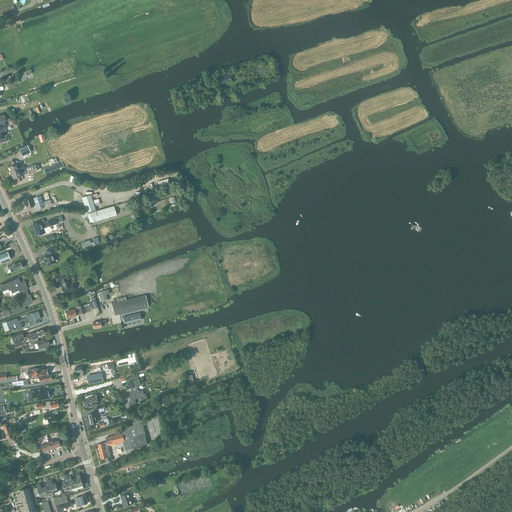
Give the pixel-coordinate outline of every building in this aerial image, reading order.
[(0,13),(15,9),(13,5),(0,8),(0,13)] [(29,146),(20,150),(23,156),(31,152),(30,152),(32,151),(29,146)] [(9,167),(11,173),(25,168),(24,165),(20,167),(17,168),(15,161),(11,162),(12,166),(9,167)] [(44,170),(45,175),(61,168),(60,164),(44,170)] [(28,174),(36,171),(34,165),(26,168),(28,174)] [(22,180),(21,176),(20,173),(26,171),(25,168),(11,173),(13,179),(17,178),(18,182),(22,180)] [(171,187),(168,178),(150,184),(152,188),(149,189),(150,191),(152,191),(153,193),(171,187)] [(185,187),(175,190),(179,202),(183,200),(184,202),(190,200),(185,187)] [(95,210),(90,195),(82,198),(86,211),(81,214),(84,219),(90,215),(92,222),(116,215),(114,206),(96,211),(95,210)] [(37,210),(44,207),(52,205),(50,200),(43,202),(40,196),(33,198),(33,199),(32,200),(31,199),(24,202),(27,208),(34,206),(33,204),(35,203),(37,210)] [(152,202),(154,211),(177,206),(175,197),(152,202)] [(40,236),(41,236),(42,236),(43,235),(43,233),(45,232),(43,227),(49,225),(50,226),(57,223),(57,224),(63,222),(61,216),(56,218),(48,221),(45,222),(44,220),(41,221),(33,224),(37,235),(39,235),(39,234),(40,236)] [(45,263),(46,266),(51,264),(51,265),(54,264),(54,263),(55,263),(52,255),(55,254),(53,248),(46,250),(48,254),(43,256),(44,260),(45,263)] [(0,263),(10,260),(7,252),(0,254),(0,263)] [(21,267),(22,267),(21,265),(20,265),(19,262),(16,264),(15,263),(12,264),(7,266),(9,269),(11,273),(15,271),(22,268),(21,267)] [(64,294),(75,290),(73,284),(69,285),(67,280),(69,279),(66,271),(55,276),(58,283),(61,282),(63,288),(61,289),(64,294)] [(19,292),(20,295),(27,292),(26,289),(27,288),(24,282),(24,281),(20,283),(18,279),(0,287),(2,292),(8,289),(9,291),(11,295),(19,292)] [(107,300),(106,295),(104,291),(98,293),(101,302),(107,300)] [(30,295),(28,295),(27,292),(20,295),(22,299),(17,301),(19,306),(9,310),(8,309),(0,312),(0,319),(10,315),(25,309),(24,307),(29,305),(28,303),(32,301),(30,295)] [(145,296),(112,304),(115,315),(148,307),(145,296)] [(78,315),(86,313),(91,311),(89,303),(76,307),(76,309),(66,312),(66,313),(66,316),(67,315),(68,318),(76,316),(76,315),(78,314),(78,315)] [(35,320),(40,319),(38,311),(32,313),(26,315),(29,325),(36,323),(35,320)] [(124,323),(141,319),(140,313),(122,317),(124,323)] [(101,325),(106,324),(105,320),(92,323),(93,329),(102,327),(101,325)] [(25,341),(29,340),(30,340),(30,341),(39,338),(38,338),(46,335),(46,334),(46,333),(45,331),(44,331),(43,329),(32,333),(27,335),(23,336),(22,332),(11,336),(13,340),(14,340),(15,344),(14,344),(16,349),(26,345),(25,341)] [(38,339),(31,341),(29,342),(29,341),(26,342),(27,347),(33,345),(37,343),(39,349),(49,345),(47,338),(38,342),(38,339)] [(119,365),(136,361),(135,356),(117,360),(119,365)] [(28,370),(29,378),(32,377),(33,380),(39,379),(38,377),(48,375),(47,369),(41,370),(41,367),(28,370)] [(83,373),(85,373),(84,370),(83,371),(82,367),(75,368),(77,377),(84,376),(83,373)] [(100,381),(99,375),(105,374),(104,370),(94,372),(95,375),(88,377),(88,381),(96,379),(97,381),(100,381)] [(6,379),(6,374),(0,374),(0,383),(17,381),(17,377),(6,379)] [(193,374),(189,376),(193,388),(197,387),(193,374)] [(127,383),(128,385),(126,385),(127,389),(131,388),(132,390),(130,392),(131,394),(130,397),(131,401),(129,401),(130,405),(136,403),(135,400),(140,398),(142,402),(148,400),(146,394),(144,394),(143,390),(139,392),(138,390),(134,391),(134,389),(135,387),(141,385),(138,375),(133,376),(135,380),(127,383)] [(189,385),(180,388),(182,393),(191,390),(189,385)] [(40,400),(49,398),(47,390),(41,391),(40,389),(31,390),(33,398),(39,397),(40,400)] [(84,398),(86,405),(88,404),(89,408),(97,406),(96,402),(98,402),(98,401),(98,399),(97,398),(96,398),(95,395),(84,398)] [(49,423),(60,421),(60,419),(60,418),(60,417),(60,416),(59,415),(58,414),(52,415),(51,412),(44,414),(45,420),(49,419),(49,423)] [(91,425),(97,423),(95,413),(88,415),(91,425)] [(107,442),(98,444),(102,459),(108,458),(107,457),(111,456),(110,452),(108,445),(123,441),(126,450),(135,448),(135,447),(137,447),(148,444),(142,420),(133,422),(134,425),(121,428),(122,433),(106,438),(107,442)] [(13,437),(9,425),(3,427),(8,439),(13,437)] [(52,449),(56,447),(61,446),(59,440),(56,441),(55,440),(50,442),(52,449)] [(43,452),(48,450),(52,449),(50,442),(44,443),(45,445),(41,446),(43,452)] [(275,451),(277,455),(283,452),(282,451),(284,450),(283,447),(278,449),(278,447),(275,448),(276,450),(275,451)] [(75,479),(77,487),(83,485),(79,473),(76,474),(77,479),(75,479)] [(68,477),(71,489),(77,487),(75,479),(72,480),(71,476),(68,477)] [(63,489),(65,488),(66,491),(71,489),(68,477),(64,478),(65,480),(63,481),(63,483),(61,484),(63,489)] [(49,481),(53,493),(59,491),(56,483),(53,484),(52,480),(49,481)] [(45,487),(47,495),(53,493),(49,481),(45,482),(47,486),(45,487)] [(47,495),(45,487),(42,488),(40,484),(37,485),(38,488),(33,489),(36,498),(47,495)] [(16,494),(17,498),(31,494),(29,487),(19,490),(20,493),(16,494)] [(136,491),(134,488),(125,492),(126,494),(121,496),(125,507),(133,504),(129,493),(136,491)] [(22,501),(23,503),(33,500),(31,494),(17,498),(19,502),(22,501)] [(82,505),(88,503),(86,495),(80,497),(81,501),(76,502),(77,506),(82,505)] [(21,511),(35,507),(33,500),(23,503),(24,506),(20,507),(21,511)] [(63,511),(64,511),(63,508),(73,506),(71,501),(68,502),(62,504),(56,505),(55,505),(56,511),(63,511)]
